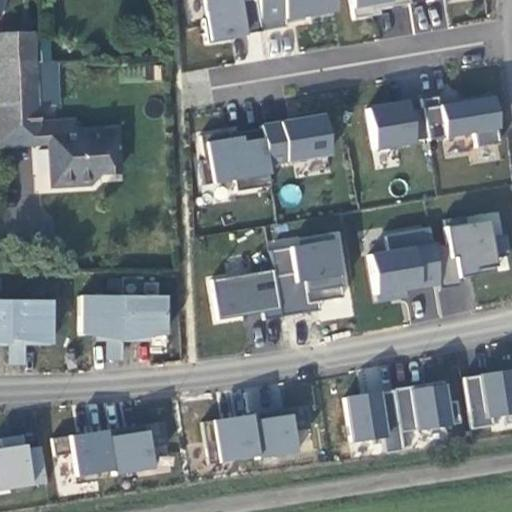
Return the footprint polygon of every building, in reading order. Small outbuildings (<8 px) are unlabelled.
[(254,0),(201,0),(204,15),(201,16),(206,44),(238,39),(237,36),(260,32),(254,0)] [(333,11),(331,0),(254,0),(260,32),(285,28),(283,19),(333,11)] [(407,0),(348,0),(352,20),(372,16),(371,10),(408,4),(407,0)] [(0,105),(36,105),(34,63),(32,33),(0,34),(0,105)] [(50,63),(50,41),(38,41),(39,63),(50,63)] [(52,123),(50,63),(39,63),(40,104),(36,105),(37,124),(52,123)] [(497,145),(489,94),(437,103),(436,97),(419,100),(421,109),(425,139),(426,141),(472,134),(474,149),(497,145)] [(425,139),(421,109),(406,112),(404,103),(365,110),(372,151),(411,144),(411,141),(425,139)] [(73,133),(73,122),(52,123),(37,124),(36,105),(0,105),(0,147),(48,144),(50,185),(91,183),(98,175),(116,174),(113,132),(73,133)] [(269,187),(259,129),(226,135),(226,132),(198,137),(202,161),(198,161),(202,186),(232,181),(234,192),(269,187)] [(507,256),(503,235),(487,238),(484,221),(463,224),(462,217),(441,221),(445,245),(430,248),(437,285),(437,290),(458,286),(456,279),(474,276),(473,271),(493,267),(492,259),(507,256)] [(430,248),(427,229),(383,236),(386,252),(366,255),(374,302),(404,297),(403,290),(437,285),(430,248)] [(341,298),(330,236),(300,241),(301,246),(268,252),(271,270),(279,318),(318,311),(316,303),(341,298)] [(494,272),(493,267),(473,271),(474,276),(494,272)] [(279,318),(271,270),(209,281),(216,321),(260,313),(262,321),(279,318)] [(94,336),(120,336),(120,297),(76,297),(75,336),(94,336)] [(163,336),(163,297),(120,297),(120,336),(120,342),(135,342),(135,336),(149,336),(163,336)] [(49,341),(49,302),(6,302),(6,340),(49,341)] [(120,342),(120,336),(94,336),(94,342),(105,342),(105,361),(120,361),(120,342)] [(49,346),(49,341),(6,340),(6,365),(22,365),(22,346),(49,346)] [(377,368),(364,369),(365,390),(378,389),(377,368)] [(511,371),(461,379),(469,430),(491,427),(489,418),(511,414),(511,371)] [(444,403),(441,382),(391,390),(398,433),(458,424),(454,401),(444,403)] [(255,420),(248,421),(254,458),(254,460),(296,453),(292,432),(308,429),(304,406),(254,413),(255,420)] [(248,421),(248,415),(200,422),(206,465),(254,458),(248,421)] [(112,437),(105,438),(110,472),(111,476),(152,470),(149,448),(164,446),(161,422),(111,430),(112,437)] [(105,438),(104,431),(49,439),(52,457),(68,455),(73,485),(97,482),(95,474),(110,472),(105,438)] [(3,447),(0,447),(0,491),(47,485),(41,444),(26,446),(24,436),(2,439),(3,447)]
